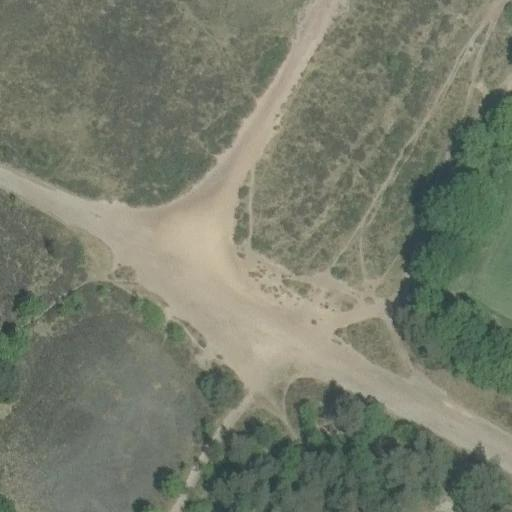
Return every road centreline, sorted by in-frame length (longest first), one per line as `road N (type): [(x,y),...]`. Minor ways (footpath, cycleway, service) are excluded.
road 1 (track): [(0,180),(310,341)]
road 2 (track): [(511,82),(437,199),(398,295),(310,341)]
road 3 (track): [(511,454),(310,341)]
road 4 (track): [(264,383),(176,511)]
